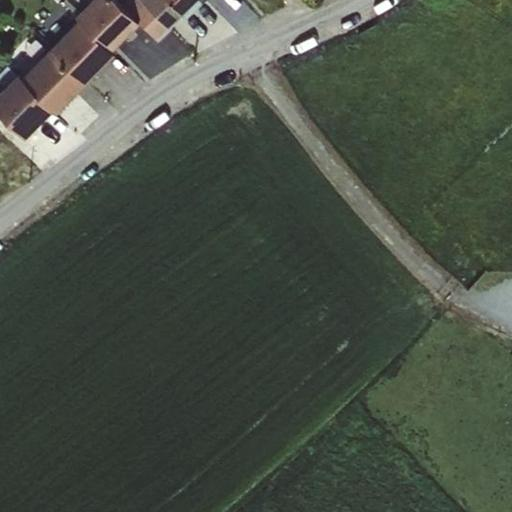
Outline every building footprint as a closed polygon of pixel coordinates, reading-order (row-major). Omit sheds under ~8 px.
[(111,47),(139,20),(119,0),(89,0),(75,14),(78,17),(111,47)] [(157,39),(199,0),(119,0),(139,20),(157,39)] [(115,52),(111,47),(78,17),(50,45),(86,79),(115,52)] [(56,109),(86,79),(50,45),(21,74),(54,106),(56,109)] [(0,108),(25,134),(54,106),(21,74),(18,71),(0,88),(0,108)]
